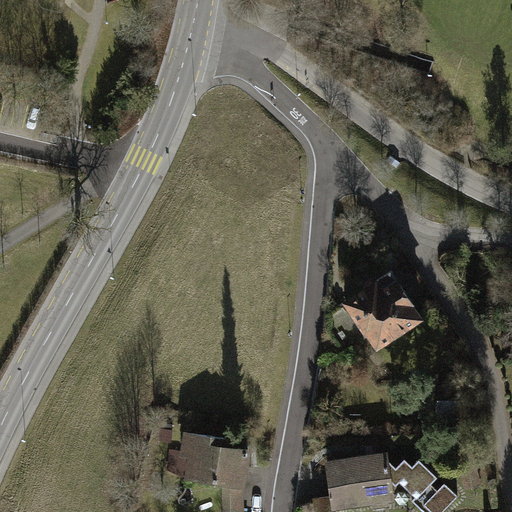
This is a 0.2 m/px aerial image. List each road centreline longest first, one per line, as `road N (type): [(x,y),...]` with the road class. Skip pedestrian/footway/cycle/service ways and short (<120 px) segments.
road 1 (tertiary): [(192,34),(148,162),(0,434)]
road 2 (residential): [(331,144),(283,511)]
road 3 (residential): [(214,40),(250,36),(280,51),(416,149),(511,193)]
road 4 (residential): [(405,224),(477,335),(502,392),(511,479)]
road 5 (track): [(148,162),(0,247)]
road 6 (residential): [(214,40),(331,144)]
